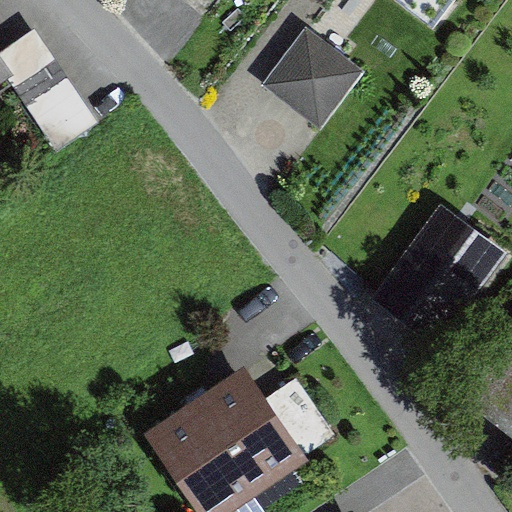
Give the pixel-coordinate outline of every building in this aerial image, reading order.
[(378,67),(319,21),(273,80),(331,125),(378,67)] [(0,75),(16,64),(0,41),(0,75)] [(452,333),(511,249),(511,248),(445,200),(384,285),(452,333)] [(511,348),(479,386),(511,414),(511,348)] [(254,362),(156,429),(212,511),(232,511),(318,454),(254,362)]
